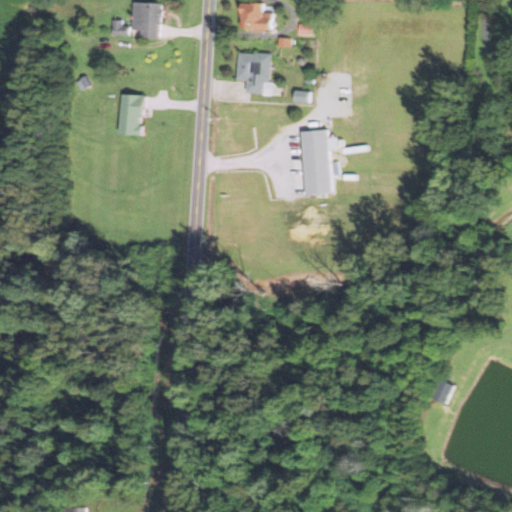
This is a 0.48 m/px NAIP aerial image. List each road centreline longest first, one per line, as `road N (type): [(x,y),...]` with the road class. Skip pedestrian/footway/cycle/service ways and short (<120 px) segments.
road 1 (secondary): [(191,306),(208,0)]
road 2 (secondary): [(179,511),(191,306)]
